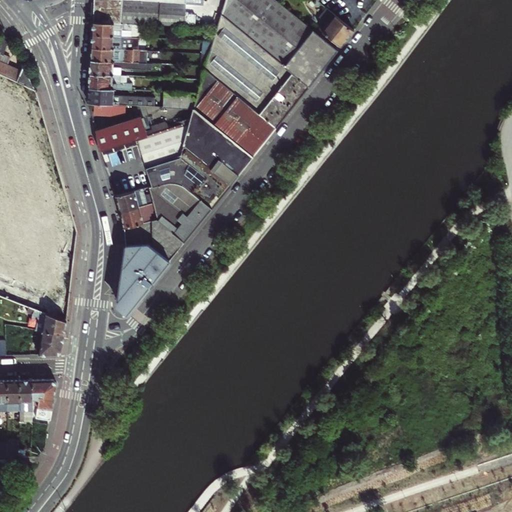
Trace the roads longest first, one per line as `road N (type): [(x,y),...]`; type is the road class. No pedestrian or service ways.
road 1 (residential): [(396,0),(135,324),(101,341)]
road 2 (primary): [(23,19),(49,61),(94,221),(87,343)]
road 3 (primary): [(101,341),(109,242),(73,104)]
road 4 (primary): [(84,365),(66,453),(27,511)]
road 5 (primary): [(46,511),(81,454),(98,364)]
